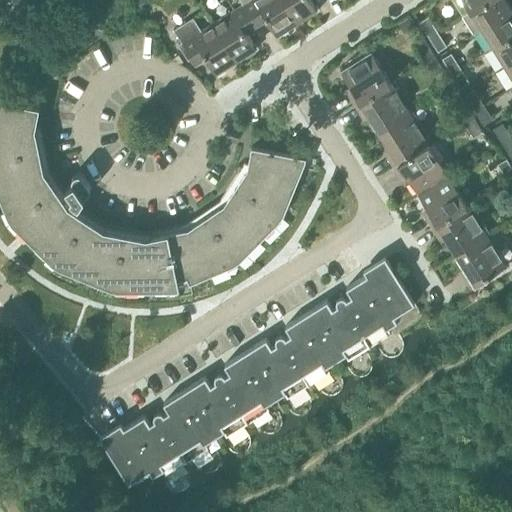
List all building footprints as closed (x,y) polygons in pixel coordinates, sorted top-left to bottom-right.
[(241,0),(243,4),(254,19),(265,13),(275,30),(274,31),(277,36),(286,31),(285,29),(297,21),(283,0),(241,0)] [(283,0),(297,21),(310,13),(311,15),(320,9),(317,4),(315,5),(312,0),(283,0)] [(453,0),(463,15),(487,0),(453,0)] [(463,16),(474,34),(483,28),(483,29),(511,10),(511,7),(507,0),(487,0),(463,15),(463,16)] [(254,19),(243,4),(213,23),(236,60),(249,51),(250,53),(259,48),(256,42),(254,43),(243,26),(254,19)] [(494,47),(511,35),(511,10),(483,29),(494,47)] [(429,37),(438,31),(429,16),(420,22),(429,37)] [(236,60),(213,23),(202,30),(194,17),(174,29),(182,42),(179,44),(189,60),(192,58),(195,63),(207,56),(214,68),(213,69),(216,75),(225,69),(224,67),(236,60)] [(438,31),(429,37),(438,51),(447,46),(438,31)] [(508,68),(511,65),(511,35),(494,47),(508,68)] [(426,61),(435,55),(425,40),(416,45),(426,61)] [(355,105),(391,82),(371,51),(341,70),(354,91),(349,94),(355,105)] [(452,73),(461,68),(452,53),(443,58),(452,73)] [(435,55),(426,61),(435,75),(444,69),(435,55)] [(461,68),(452,73),(461,88),(470,82),(461,68)] [(391,82),(355,105),(362,115),(367,112),(380,132),(410,113),(410,112),(391,82)] [(475,110),(484,104),(475,89),(466,95),(475,110)] [(307,157),(288,153),(252,146),(248,168),(224,204),(189,228),(147,237),(105,229),(76,210),(92,186),(84,175),(82,173),(80,172),(79,172),(78,172),(76,173),(75,174),(74,175),(73,176),(73,177),(73,178),(73,179),(73,180),(73,181),(74,182),(67,187),(73,196),(66,201),(45,170),(36,128),(40,106),(0,97),(0,194),(9,216),(13,222),(53,261),(60,265),(112,287),(119,288),(175,287),(183,286),(235,264),(241,260),(280,220),(285,213),(306,161),(307,157)] [(464,122),(473,116),(464,101),(455,106),(464,122)] [(484,104),(475,110),(484,125),(493,119),(484,104)] [(387,155),(394,165),(429,143),(430,144),(433,141),(413,110),(410,112),(410,113),(380,132),(392,152),(387,155)] [(473,116),(464,122),(473,136),(482,130),(473,116)] [(504,144),(511,138),(511,136),(503,123),(494,128),(504,144)] [(418,193),(449,174),(430,144),(429,143),(394,165),(400,176),(405,173),(418,193)] [(508,180),(511,177),(511,166),(507,158),(498,164),(508,180)] [(449,174),(418,193),(431,213),(425,216),(432,227),(468,205),(467,204),(449,174)] [(444,234),(456,254),(487,234),(487,235),(490,233),(471,201),(467,204),(468,205),(432,227),(439,237),(444,234)] [(464,277),(471,288),(506,265),(487,235),(487,234),(456,254),(469,274),(464,277)] [(277,342),(277,343),(272,346),(267,337),(225,364),(230,372),(226,375),(225,374),(224,374),(222,373),(221,372),(220,372),(219,373),(218,373),(216,374),(216,375),(215,376),(215,377),(215,378),(215,379),(216,381),(211,384),(206,376),(164,402),(169,411),(165,414),(164,413),(163,412),(161,411),(160,411),(159,411),(157,412),(156,412),(155,414),(154,415),(154,416),(154,417),(154,418),(155,419),(155,420),(150,423),(145,414),(103,441),(130,482),(150,470),(153,475),(163,469),(166,474),(209,447),(206,442),(224,430),(227,435),(270,409),(266,403),(285,392),(288,397),(331,370),(327,365),(346,353),(349,359),(392,332),(388,327),(398,321),(395,315),(415,303),(389,261),(347,287),(352,296),(347,299),(347,298),(346,297),(344,296),(343,296),(342,296),(341,296),(339,297),(338,298),(337,300),(337,301),(337,302),(337,303),(337,304),(338,305),(333,308),(328,299),(286,326),(291,334),(287,337),(286,336),(285,335),(283,334),(282,334),(281,334),(280,334),(279,335),(278,335),(277,336),(277,337),(276,338),(276,339),(276,340),(276,341),(277,342)]
